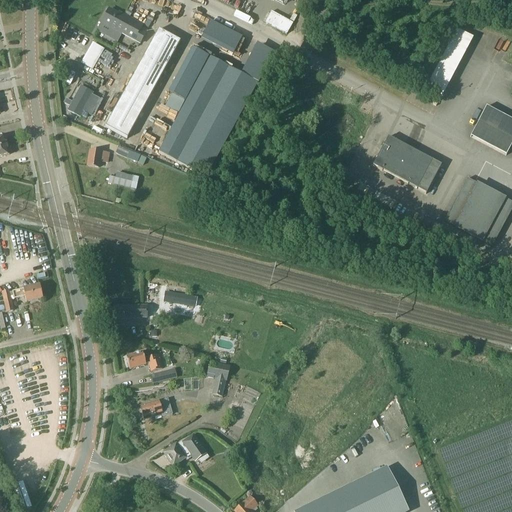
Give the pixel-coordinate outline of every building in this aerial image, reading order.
[(141,29),(142,25),(119,13),(118,14),(109,9),(101,25),(120,36),(121,34),(137,42),(139,44),(140,44),(146,32),(141,29)] [(271,12),(265,23),(287,35),(293,24),(289,22),(271,12)] [(158,30),(105,127),(127,139),(180,42),(158,30)] [(231,36),(206,31),(203,44),(229,49),(231,36)] [(228,68),(176,163),(202,177),(254,82),(269,53),(252,43),(236,72),(228,68)] [(100,55),(103,49),(93,44),(90,49),(100,55)] [(511,48),(503,64),(511,69),(511,48)] [(192,49),(168,94),(184,102),(208,57),(192,49)] [(210,58),(158,153),(176,163),(228,68),(210,58)] [(68,111),(80,118),(81,116),(85,118),(88,114),(83,112),(92,97),(79,90),(68,111)] [(9,92),(0,94),(0,97),(1,101),(11,98),(9,92)] [(509,162),(511,154),(511,126),(484,115),(471,147),(509,162)] [(382,147),(372,166),(426,195),(441,166),(388,137),(385,143),(382,147)] [(0,156),(2,156),(9,155),(7,146),(0,147),(0,156)] [(118,147),(115,154),(127,159),(143,166),(146,159),(140,156),(118,147)] [(90,151),(87,166),(99,168),(100,162),(107,163),(109,154),(90,151)] [(109,177),(108,184),(136,191),(139,178),(116,173),(115,179),(109,177)] [(453,205),(444,222),(453,227),(453,228),(482,244),(483,243),(506,200),(477,185),(464,211),(453,205)] [(11,300),(25,297),(26,302),(42,298),(39,286),(14,292),(9,293),(9,292),(2,293),(0,293),(0,301),(4,300),(6,313),(13,311),(12,305),(11,300)] [(166,293),(164,302),(174,304),(176,294),(166,293)] [(186,296),(184,306),(194,307),(196,298),(186,296)] [(116,306),(116,308),(114,309),(114,313),(116,314),(116,319),(146,319),(146,306),(116,306)] [(174,322),(175,314),(161,312),(160,321),(174,322)] [(130,370),(146,365),(148,365),(151,373),(162,369),(158,355),(144,359),(142,353),(126,358),(130,370)] [(210,363),(207,377),(215,379),(212,393),(223,395),(229,367),(210,363)] [(168,371),(170,380),(176,378),(174,370),(168,371)] [(151,378),(152,385),(165,382),(163,375),(151,378)] [(168,399),(165,400),(140,407),(144,420),(155,417),(156,418),(159,417),(160,416),(161,415),(162,418),(173,415),(168,399)] [(322,425),(319,429),(326,434),(336,421),(330,415),(322,425)] [(166,459),(168,459),(174,467),(186,459),(187,461),(192,457),(196,461),(206,453),(193,436),(183,443),(183,441),(176,446),(176,445),(164,454),(165,456),(166,459)] [(332,449),(317,462),(326,472),(340,458),(332,449)] [(223,455),(229,459),(233,453),(227,450),(223,455)] [(314,462),(293,482),(301,491),(323,471),(314,462)] [(386,471),(377,475),(387,496),(396,491),(386,471)] [(377,475),(368,480),(378,500),(387,496),(377,475)] [(257,484),(264,496),(272,491),(265,479),(257,484)] [(368,480),(359,484),(369,504),(378,500),(368,480)] [(359,484),(350,488),(360,509),(369,504),(359,484)] [(350,488),(341,493),(350,511),(353,511),(360,509),(350,488)] [(396,491),(387,496),(394,511),(404,511),(406,511),(396,491)] [(350,511),(341,493),(332,497),(339,511),(350,511)] [(394,511),(387,496),(378,500),(383,511),(394,511)] [(339,511),(332,497),(323,502),(328,511),(339,511)] [(234,511),(248,511),(252,508),(254,509),(257,506),(250,498),(234,511)] [(383,511),(378,500),(369,504),(372,511),(383,511)] [(328,511),(323,502),(314,506),(317,511),(328,511)]
